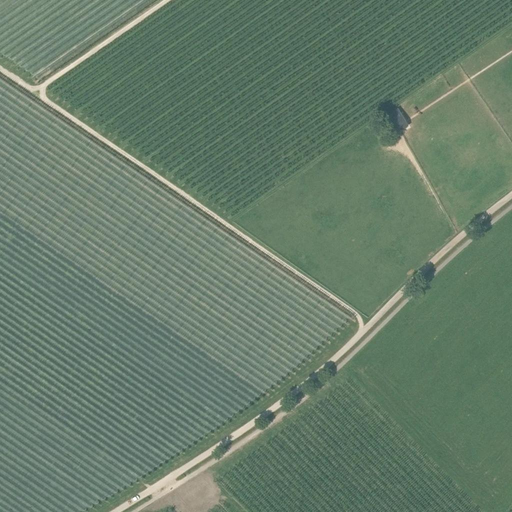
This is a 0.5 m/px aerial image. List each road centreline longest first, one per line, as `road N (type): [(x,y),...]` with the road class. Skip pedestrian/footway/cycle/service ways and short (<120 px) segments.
road 1 (track): [(511,194),(289,395),(114,511)]
road 2 (track): [(22,82),(351,309),(361,320),(358,335)]
road 3 (track): [(0,69),(32,82),(155,0)]
